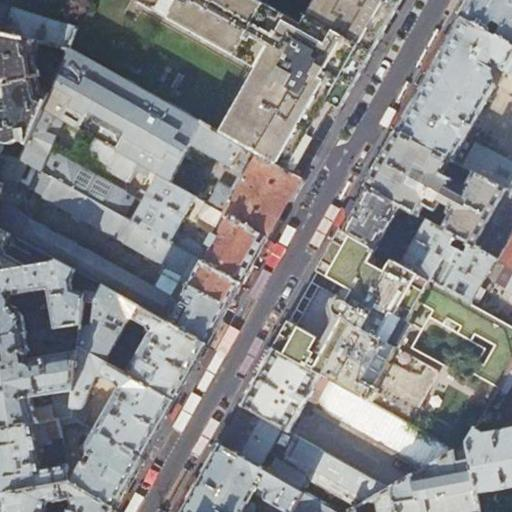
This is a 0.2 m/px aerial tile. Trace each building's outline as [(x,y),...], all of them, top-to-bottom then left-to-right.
[(0,0),(0,34),(39,43),(69,49),(70,48),(79,28),(0,3),(0,0)] [(90,0),(79,28),(70,48),(242,146),(258,155),(288,172),(316,123),(327,103),(340,110),(402,0),(90,0)] [(511,43),(511,0),(471,0),(462,16),(487,30),(493,20),(503,25),(497,35),(511,43)] [(425,83),(398,130),(452,159),(476,172),(511,190),(511,43),(497,35),(487,30),(462,16),(425,83)] [(37,56),(39,43),(0,34),(0,70),(1,70),(6,103),(0,103),(0,153),(2,153),(4,146),(6,146),(9,146),(11,146),(15,144),(16,144),(18,143),(20,141),(29,145),(43,110),(50,94),(43,92),(41,78),(43,78),(42,68),(39,69),(37,56)] [(170,183),(191,143),(231,166),(242,146),(70,48),(69,49),(50,94),(43,110),(64,122),(90,137),(136,163),(158,176),(170,183)] [(64,122),(43,110),(29,145),(23,158),(29,163),(124,217),(135,198),(53,150),(64,122)] [(444,174),(452,159),(398,130),(393,138),(385,153),(366,186),(420,216),(426,205),(437,211),(442,202),(449,206),(447,209),(452,213),(443,229),(497,259),(505,263),(511,267),(511,190),(476,172),(467,186),(444,174)] [(136,163),(90,137),(80,154),(125,180),(136,163)] [(2,153),(0,153),(0,227),(20,239),(31,219),(29,218),(29,217),(9,202),(0,200),(3,190),(17,192),(25,194),(24,191),(22,190),(21,183),(20,181),(29,163),(23,158),(2,153)] [(224,214),(268,239),(286,208),(301,180),(288,172),(258,155),(224,214)] [(124,217),(29,163),(20,181),(21,183),(158,262),(153,271),(160,275),(155,284),(160,287),(164,290),(162,293),(158,290),(31,219),(20,239),(59,262),(88,279),(102,286),(208,345),(226,313),(242,285),(133,222),(124,217)] [(158,176),(133,222),(242,285),(256,261),(268,239),(224,214),(170,183),(158,176)] [(420,216),(366,186),(352,211),(342,229),(395,258),(398,253),(392,249),(393,248),(382,242),(389,228),(403,236),(416,232),(424,218),(420,216)] [(25,194),(17,192),(19,203),(28,210),(25,194)] [(428,221),(404,263),(471,300),(497,259),(443,229),(428,221)] [(0,227),(0,271),(59,262),(20,239),(0,227)] [(395,258),(342,229),(321,265),(318,271),(354,292),(349,302),(320,285),(297,325),(290,321),(274,349),(331,381),(409,425),(439,371),(395,346),(419,303),(433,311),(429,318),(444,326),(448,319),(461,327),(457,333),(472,342),(476,335),(495,346),(485,365),(478,362),(470,373),(497,389),(511,363),(511,323),(471,300),(404,263),(395,258)] [(85,302),(86,291),(88,279),(59,262),(0,271),(0,338),(82,325),(85,302)] [(511,267),(505,263),(494,280),(511,290),(511,267)] [(97,295),(86,291),(85,302),(95,304),(92,328),(82,326),(81,335),(79,349),(105,363),(128,320),(135,321),(148,327),(150,333),(142,347),(137,344),(136,344),(135,344),(135,345),(131,352),(138,355),(127,374),(176,402),(191,374),(208,345),(102,286),(97,295)] [(43,341),(81,335),(82,326),(82,325),(0,338),(0,429),(59,420),(71,418),(79,352),(35,359),(32,364),(25,364),(25,354),(29,354),(29,352),(30,352),(30,350),(41,349),(43,344),(43,341)] [(79,349),(79,352),(71,418),(79,422),(82,424),(90,410),(85,407),(98,376),(103,376),(110,365),(105,363),(79,349)] [(331,381),(274,349),(255,383),(249,395),(243,405),(245,406),(284,428),(292,432),(316,388),(324,393),(331,381)] [(511,381),(511,363),(497,389),(490,403),(497,407),(511,381)] [(127,374),(110,365),(103,376),(116,384),(119,389),(111,402),(108,401),(105,407),(107,409),(95,431),(143,459),(160,429),(176,402),(127,374)] [(409,425),(331,381),(324,393),(315,408),(426,468),(433,463),(454,451),(409,425)] [(284,428),(245,406),(234,424),(222,445),(270,473),(278,460),(270,455),(284,428)] [(79,422),(71,418),(59,420),(60,426),(79,422)] [(62,438),(60,426),(59,420),(0,429),(0,494),(0,496),(58,486),(71,483),(68,467),(43,471),(40,456),(45,455),(43,446),(53,444),(52,440),(62,438)] [(476,427),(466,444),(477,495),(511,488),(511,426),(485,432),(476,427)] [(130,482),(143,459),(95,431),(89,442),(88,452),(82,463),(65,454),(68,467),(71,483),(115,509),(130,482)] [(292,457),(370,501),(389,489),(302,440),(292,457)] [(206,469),(182,511),(337,511),(299,490),(270,473),(222,445),(221,444),(206,469)] [(466,444),(454,451),(433,463),(439,478),(415,483),(412,476),(391,488),(396,511),(476,511),(480,511),(477,495),(466,444)] [(281,461),(278,460),(270,473),(299,490),(306,478),(287,467),(281,461)] [(112,511),(115,509),(71,483),(58,486),(60,500),(71,499),(71,505),(68,511),(112,511)] [(58,486),(0,496),(3,511),(46,511),(50,502),(60,500),(58,486)] [(396,511),(391,488),(389,489),(370,501),(350,511),(396,511)]
